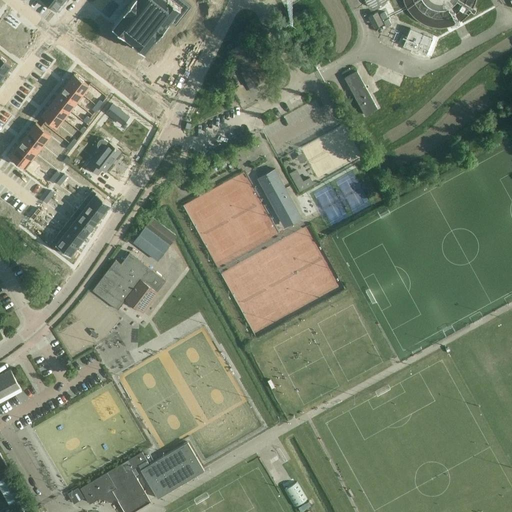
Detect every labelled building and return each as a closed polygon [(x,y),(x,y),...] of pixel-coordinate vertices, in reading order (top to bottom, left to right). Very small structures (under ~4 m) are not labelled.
[(42,0),(56,11),(64,0),(42,0)] [(112,24),(112,25),(145,51),(145,50),(169,21),(175,26),(191,6),(183,0),(131,0),(123,11),(113,25),(112,24)] [(368,5),(371,7),(375,8),(379,8),(383,6),(386,3),(386,0),(364,0),(365,2),(368,5)] [(383,23),(377,11),(368,16),(374,28),(383,23)] [(409,31),(403,45),(411,48),(410,50),(414,52),(415,50),(416,50),(426,54),(432,38),(432,37),(416,30),(410,27),(410,28),(409,31)] [(248,41),(231,50),(240,67),(251,87),(268,78),(248,41)] [(0,55),(0,69),(4,73),(11,64),(0,55)] [(357,70),(344,77),(365,114),(378,107),(357,70)] [(74,73),(67,82),(72,85),(77,89),(82,93),(89,85),(74,73)] [(67,82),(61,90),(62,91),(70,97),(76,101),(82,93),(77,89),(72,85),(67,82)] [(61,90),(55,98),(69,109),(76,101),(70,97),(62,91),(61,90)] [(55,98),(49,106),(63,117),(69,109),(55,98)] [(112,103),(105,111),(116,120),(123,111),(112,103)] [(49,106),(42,114),(56,126),(63,117),(49,106)] [(36,122),(29,131),(31,132),(34,134),(44,142),(50,134),(36,122)] [(29,131),(23,139),(37,150),(44,142),(34,134),(31,132),(29,131)] [(91,159),(86,165),(98,174),(102,168),(105,171),(121,151),(108,141),(106,139),(103,138),(100,139),(98,141),(97,144),(98,146),(100,148),(102,150),(93,161),(91,159)] [(23,139),(17,147),(31,158),(37,150),(23,139)] [(17,147),(10,155),(25,166),(31,158),(17,147)] [(275,168),(257,177),(284,227),(302,217),(275,168)] [(300,179),(294,182),(300,191),(305,189),(314,184),(310,177),(303,180),(301,178),(300,179)] [(92,189),(85,198),(104,212),(110,204),(111,203),(92,189)] [(85,198),(79,206),(97,221),(104,212),(85,198)] [(79,206),(72,215),(90,229),(97,221),(79,206)] [(72,215),(65,223),(84,238),(90,229),(72,215)] [(152,216),(145,225),(170,244),(173,240),(175,237),(177,235),(171,230),(158,221),(152,217),(152,216)] [(65,223),(59,232),(77,246),(84,238),(65,223)] [(145,225),(133,241),(158,260),(170,244),(145,225)] [(59,232),(52,241),(61,248),(60,249),(64,252),(65,251),(70,255),(71,255),(71,254),(77,246),(59,232)] [(93,290),(118,309),(125,299),(143,312),(158,292),(157,291),(166,279),(129,252),(121,263),(116,259),(93,290)] [(0,374),(0,402),(22,390),(11,369),(0,374)] [(142,451),(80,487),(85,495),(82,497),(83,498),(84,497),(88,504),(101,496),(107,497),(107,499),(112,500),(112,498),(116,498),(123,511),(134,511),(151,503),(150,502),(151,501),(132,469),(138,465),(148,481),(146,482),(148,486),(150,485),(157,498),(204,470),(203,468),(187,441),(150,463),(142,451)] [(10,474),(0,479),(0,487),(6,497),(9,503),(22,496),(10,474)] [(284,489),(284,490),(294,506),(297,504),(307,499),(298,483),(297,482),(288,487),(284,489)] [(73,490),(68,493),(70,496),(80,490),(78,487),(73,490)]
